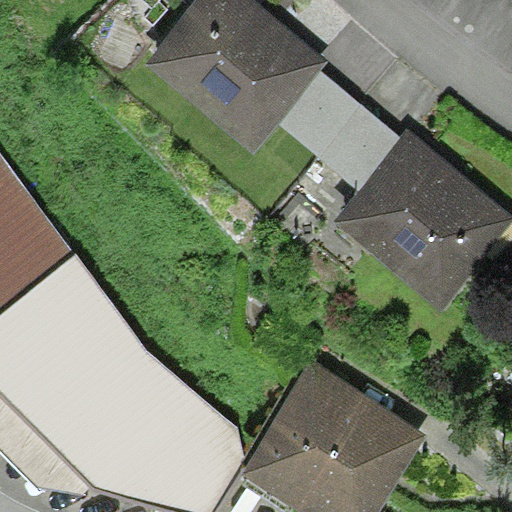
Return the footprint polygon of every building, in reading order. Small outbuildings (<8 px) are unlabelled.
[(277,124),(320,71),(328,60),(253,0),(195,0),(143,64),(253,153),(277,124)] [(277,124),(366,186),(402,142),(320,71),(277,124)] [(366,186),(338,221),(442,306),(511,222),(511,215),(410,131),(402,142),(366,186)] [(0,315),(76,254),(0,150),(0,315)] [(76,254),(0,315),(0,448),(39,489),(87,496),(94,488),(178,511),(216,511),(243,453),(238,427),(150,351),(76,254)] [(318,363),(248,472),(305,509),(309,511),(379,511),(429,435),(318,363)]
